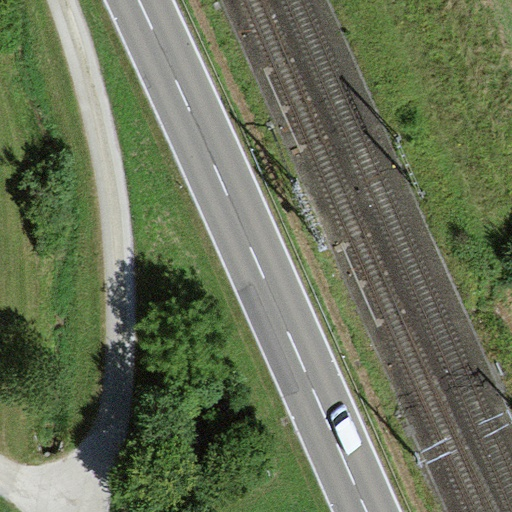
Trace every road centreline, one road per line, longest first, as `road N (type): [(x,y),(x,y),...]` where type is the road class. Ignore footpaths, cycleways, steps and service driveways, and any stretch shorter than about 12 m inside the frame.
road 1 (primary): [(129,0),(356,511)]
road 2 (track): [(52,0),(103,198),(110,380),(78,511)]
